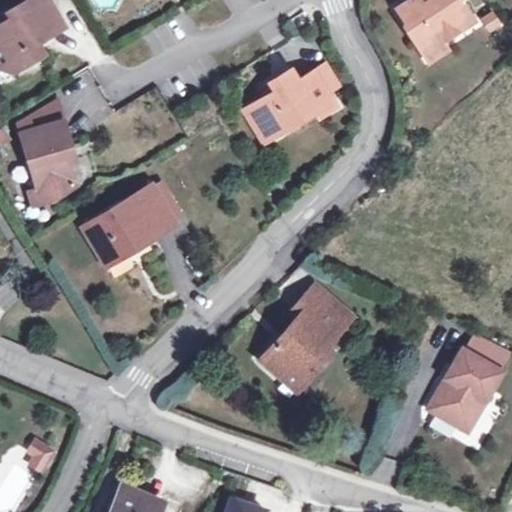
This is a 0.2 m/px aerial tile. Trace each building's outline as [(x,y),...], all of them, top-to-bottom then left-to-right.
[(62,24),(47,0),(24,0),(14,7),(18,13),(0,24),(0,67),(12,71),(32,60),(24,47),(62,24)] [(404,0),(395,6),(407,25),(405,27),(416,43),(435,31),(441,39),(474,17),(462,0),(404,0)] [(448,49),(441,39),(435,31),(416,43),(428,62),(448,49)] [(333,104),(313,70),(297,80),(289,67),(267,80),(271,85),(274,90),(264,95),(251,103),(270,135),(314,110),(316,114),(333,104)] [(261,90),(264,95),(274,90),(271,85),(261,90)] [(262,141),(270,135),(251,103),(242,108),(262,141)] [(63,117),(19,131),(35,187),(28,189),(32,202),(51,196),(73,180),(68,161),(62,143),(70,141),(63,117)] [(4,127),(0,128),(0,145),(11,140),(4,127)] [(75,159),(70,141),(62,143),(68,161),(75,159)] [(152,184),(84,225),(106,262),(174,221),(152,184)] [(314,284),(305,295),(340,327),(350,316),(314,284)] [(340,327),(305,295),(288,315),(299,325),(282,344),(277,340),(260,360),(284,380),(287,376),(300,376),(302,379),(327,352),(322,347),(340,327)] [(500,370),(461,348),(427,408),(461,427),(478,396),(484,399),(500,370)] [(484,399),(478,396),(461,427),(466,431),(484,399)] [(49,449),(32,440),(27,449),(34,453),(28,461),(38,467),(49,449)] [(157,511),(162,500),(121,484),(109,511),(157,511)] [(225,511),(264,511),(265,510),(231,499),(225,511)]
